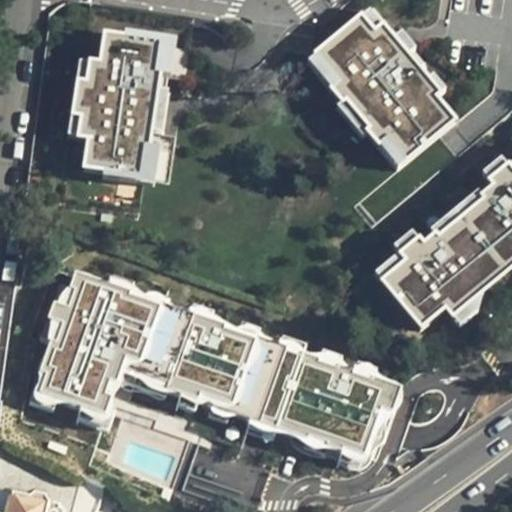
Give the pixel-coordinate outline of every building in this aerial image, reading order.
[(454,138),(366,25),(308,74),(398,189),(454,138)] [(139,202),(160,60),(104,51),(99,79),(78,76),(65,157),(83,160),(77,193),(139,202)] [(511,274),(511,176),(372,290),(420,349),(511,274)] [(6,254),(17,256),(19,241),(9,239),(6,254)] [(79,339),(83,346),(92,435),(163,467),(208,432),(201,356),(138,328),(135,308),(113,297),(80,319),(83,323),(80,326),(86,334),(79,339)] [(148,313),(135,308),(138,328),(201,356),(208,432),(163,467),(174,472),(222,436),(213,346),(149,319),(148,313)] [(96,511),(105,493),(89,486),(80,511),(96,511)] [(30,497),(0,489),(0,511),(63,511),(64,511),(62,510),(60,509),(61,506),(50,503),(30,497)] [(30,497),(50,503),(46,497),(36,493),(30,497)]
